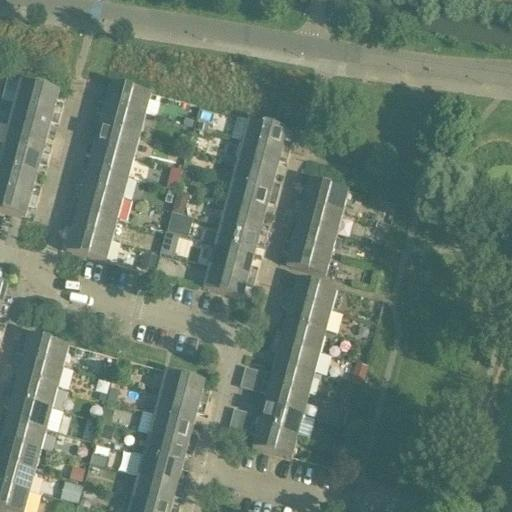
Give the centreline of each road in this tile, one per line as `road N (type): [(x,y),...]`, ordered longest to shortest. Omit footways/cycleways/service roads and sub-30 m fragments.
road 1 (residential): [(212,463),(241,342),(57,297),(33,266)]
road 2 (residential): [(362,499),(212,463)]
road 3 (residential): [(0,387),(33,266)]
